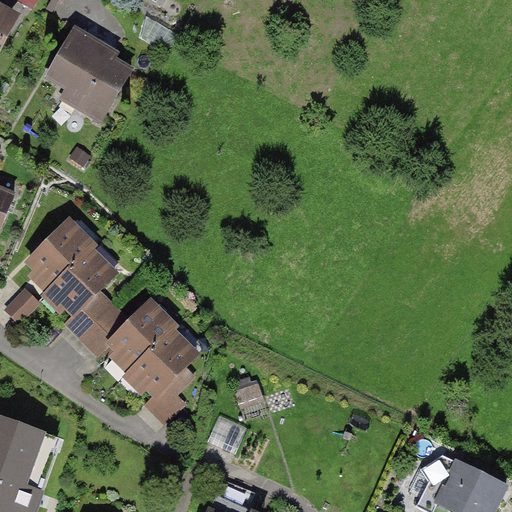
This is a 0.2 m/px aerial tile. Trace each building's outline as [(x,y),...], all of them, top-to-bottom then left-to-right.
[(0,0),(0,44),(27,2),(23,0),(0,0)] [(42,77),(105,116),(139,63),(76,23),(42,77)] [(0,235),(16,198),(0,190),(0,235)] [(94,251),(69,226),(30,265),(52,287),(48,291),(73,315),(65,323),(101,358),(113,346),(136,368),(132,372),(157,396),(147,405),(166,423),(185,404),(175,395),(190,379),(181,370),(192,358),(167,334),(171,330),(150,309),(131,328),(95,292),(111,277),(89,255),(94,251)] [(40,304),(27,292),(10,311),(22,323),(40,304)] [(236,384),(242,415),(263,411),(257,380),(236,384)] [(239,458),(248,424),(222,417),(213,451),(239,458)] [(37,511),(61,445),(0,424),(0,511),(37,511)] [(496,511),(508,488),(444,457),(422,471),(429,484),(417,508),(424,511),(496,511)] [(247,511),(216,497),(209,511),(247,511)]
